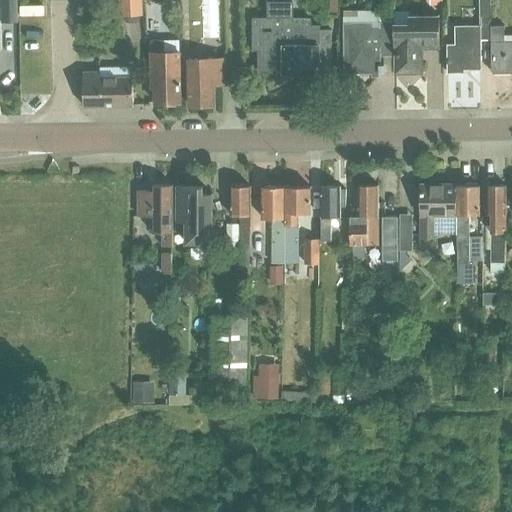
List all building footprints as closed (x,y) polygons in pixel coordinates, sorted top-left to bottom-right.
[(15,0),(0,0),(1,24),(16,24),(15,0)] [(207,26),(207,0),(206,0),(193,0),(193,26),(207,26)] [(492,39),(492,27),(491,0),(479,0),(480,26),(456,26),(456,44),(448,45),(448,73),(464,73),(464,69),(482,69),(481,39),(492,39)] [(267,18),(253,18),(253,52),(258,52),(258,74),(285,75),(320,75),(320,72),(320,65),(320,48),(332,48),(332,31),(320,31),(319,25),(312,25),(312,18),(293,18),(293,2),(267,2),(267,18)] [(410,23),(396,23),(396,55),(396,67),(396,72),(411,72),(423,72),(423,52),(420,52),(420,48),(440,48),(440,16),(410,16),(410,23)] [(396,55),(396,23),(396,21),(353,22),(344,22),(345,73),(385,73),(385,65),(381,65),(381,56),(396,55)] [(505,27),(492,27),(492,39),(492,41),(492,72),(511,71),(511,42),(506,43),(506,35),(505,27)] [(151,54),(149,54),(150,89),(154,89),(154,104),(156,104),(165,104),(166,107),(176,107),(177,103),(180,103),(179,74),(178,62),(178,53),(164,53),(164,40),(151,41),(151,54)] [(213,85),(226,85),(226,59),(189,60),(190,80),(189,80),(190,106),(214,106),(213,85)] [(97,67),(97,72),(81,72),(82,108),(131,106),(130,66),(97,67)] [(152,190),(139,190),(139,215),(152,215),(152,232),(161,232),(162,232),(162,247),(173,247),(173,186),(153,186),(152,190)] [(177,186),(177,220),(186,220),(186,242),(212,242),(212,194),(203,194),(203,186),(177,186)] [(250,277),(251,235),(252,217),(252,186),(232,187),(232,215),(241,215),(239,277),(250,277)] [(285,263),(287,186),(264,186),(264,218),(273,218),(273,263),(285,263)] [(311,186),(287,186),(285,263),(300,264),(300,213),(311,213),(311,186)] [(342,186),(322,186),(322,240),(322,241),(332,241),(332,240),(332,217),(342,217),(342,207),(346,207),(346,188),(342,188),(342,186)] [(359,186),(359,209),(350,209),(351,240),(353,240),(353,257),(365,257),(366,240),(378,240),(378,217),(379,186),(359,186)] [(457,233),(457,186),(422,186),(422,237),(431,237),(431,233),(457,233)] [(480,186),(457,186),(457,214),(457,233),(457,236),(457,246),(459,246),(458,262),(469,262),(469,246),(469,236),(469,214),(480,214),(480,186)] [(506,271),(506,263),(507,236),(508,186),(487,186),(487,214),(492,214),(492,237),(492,263),(492,271),(506,271)] [(413,211),(400,211),(400,247),(399,269),(412,257),(403,247),(413,247),(413,211)] [(383,260),(398,260),(399,217),(384,217),(383,260)] [(238,219),(219,221),(221,240),(239,238),(238,219)] [(306,264),(319,264),(319,239),(306,239),(306,264)] [(173,253),(162,253),(162,274),(172,274),(173,253)] [(145,279),(144,258),(124,259),(125,280),(145,279)] [(282,268),(270,268),(270,284),(282,284),(282,268)] [(478,293),(490,291),(488,277),(476,279),(478,293)] [(506,291),(496,291),(496,303),(506,303),(506,291)] [(247,382),(248,317),(216,317),(215,381),(247,382)] [(152,351),(153,333),(140,332),(139,350),(152,351)] [(379,344),(379,353),(396,353),(396,345),(379,344)] [(256,379),(256,398),(261,398),(278,398),(278,367),(261,367),(261,379),(256,379)] [(133,404),(154,404),(154,382),(133,382),(133,404)] [(190,395),(190,405),(207,405),(207,388),(191,387),(190,395)] [(283,391),(283,402),(317,403),(317,392),(283,391)] [(169,394),(169,405),(190,405),(190,395),(169,394)]
